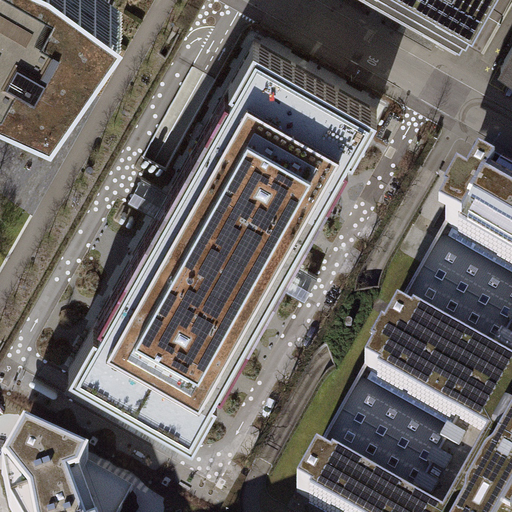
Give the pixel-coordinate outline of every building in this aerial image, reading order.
[(0,0),(0,64),(48,85),(109,0),(0,0)] [(386,0),(460,42),(483,0),(386,0)] [(378,110),(254,40),(161,204),(69,367),(193,437),(286,273),(378,110)] [(511,511),(511,185),(494,175),(493,178),(480,170),(467,193),(463,191),(453,210),(455,211),(441,238),(399,311),(384,337),(381,336),(370,354),(375,357),(363,378),(320,453),(298,493),(311,500),(309,503),(325,511),(511,511)] [(120,511),(133,490),(87,464),(24,436),(2,474),(9,511),(120,511)]
